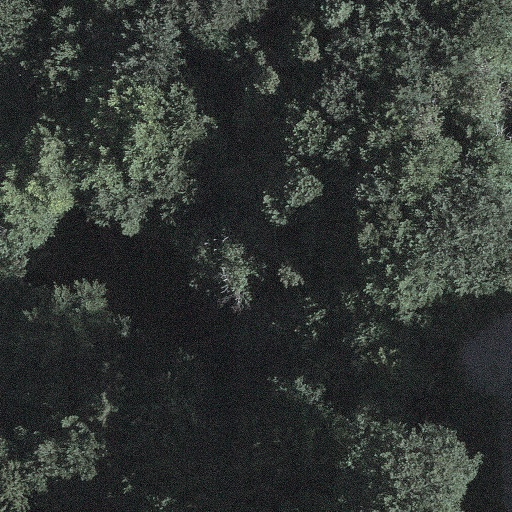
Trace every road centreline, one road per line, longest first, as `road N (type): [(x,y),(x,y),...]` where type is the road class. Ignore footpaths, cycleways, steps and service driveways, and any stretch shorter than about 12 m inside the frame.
road 1 (track): [(78,511),(158,405),(201,313),(257,0)]
road 2 (track): [(511,101),(499,321),(511,432)]
